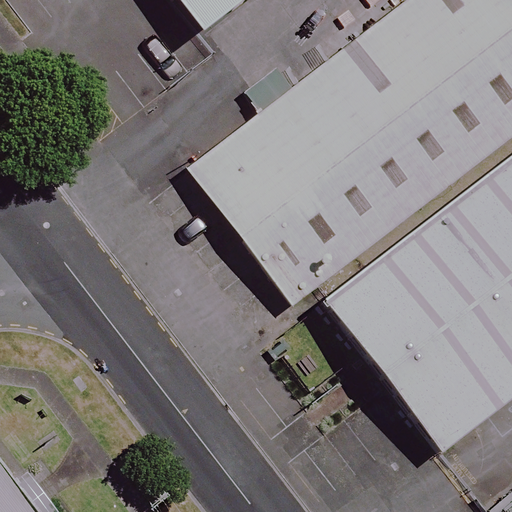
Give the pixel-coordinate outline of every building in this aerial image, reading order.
[(511,0),(398,0),(153,191),(258,324),(511,126),(511,0)] [(185,0),(204,25),(237,0),(185,0)] [(511,148),(289,321),(408,473),(511,392),(511,148)] [(0,511),(61,511),(0,433),(0,511)] [(511,511),(511,503),(500,511),(511,511)]
